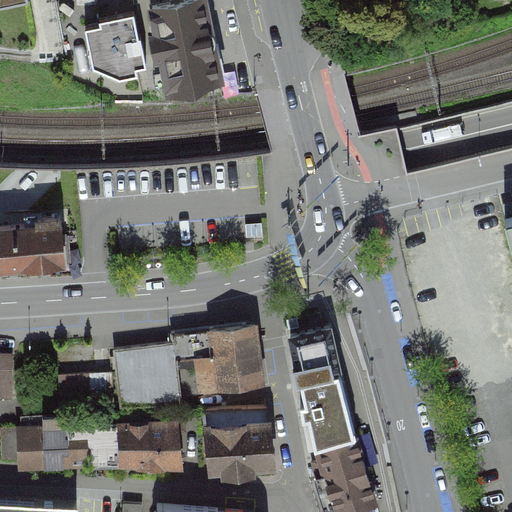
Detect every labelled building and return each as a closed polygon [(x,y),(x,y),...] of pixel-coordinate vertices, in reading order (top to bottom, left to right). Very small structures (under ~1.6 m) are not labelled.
[(219,73),(204,0),(183,0),(153,6),(158,30),(154,31),(158,54),(163,53),(170,87),(217,78),(217,79),(221,78),(221,73),(219,73)] [(94,64),(121,75),(138,72),(137,65),(147,63),(141,34),(140,34),(134,9),(100,17),(101,22),(85,25),(94,64)] [(39,223),(0,226),(0,265),(64,260),(60,216),(39,218),(39,223)] [(262,221),(247,222),(248,235),(263,234),(262,221)] [(266,382),(257,319),(202,327),(211,389),(266,382)] [(347,389),(333,329),(295,338),(309,398),(347,389)] [(176,344),(118,346),(120,394),(178,392),(176,344)] [(13,354),(0,353),(0,394),(12,394),(13,354)] [(118,372),(57,371),(57,402),(117,402),(118,372)] [(361,449),(347,389),(309,398),(324,458),(361,449)] [(272,471),(267,405),(209,410),(214,475),(272,471)] [(44,425),(3,426),(4,457),(22,456),(23,464),(120,460),(140,462),(140,465),(163,466),(163,463),(183,464),(178,417),(66,423),(65,412),(44,413),(44,425)] [(376,511),(361,449),(324,458),(310,461),(321,511),(376,511)] [(76,511),(78,496),(0,491),(0,511),(76,511)] [(253,511),(245,510),(158,503),(156,511),(253,511)]
